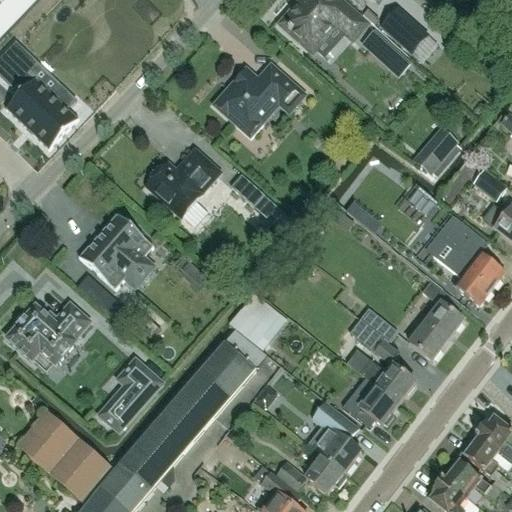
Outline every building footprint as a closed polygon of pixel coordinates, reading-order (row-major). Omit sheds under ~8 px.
[(0,0),(0,40),(38,0),(0,0)] [(102,0),(132,31),(149,16),(145,13),(158,0),(102,0)] [(331,0),(304,0),(294,12),(290,12),(284,19),(284,23),(280,27),(296,41),(297,46),(303,51),(308,51),(311,54),(335,27),(351,41),(363,28),(331,0)] [(409,57),(427,38),(397,12),(380,31),(409,57)] [(363,47),(391,71),(401,59),(373,35),(363,47)] [(76,123),(65,113),(75,103),(61,91),(52,100),(26,76),(36,66),(15,46),(0,61),(0,79),(12,91),(15,87),(23,94),(4,113),(5,114),(6,113),(47,153),(46,154),(47,155),(78,123),(77,122),(76,123)] [(87,46),(80,65),(100,72),(107,54),(87,46)] [(248,141),(261,127),(259,125),(277,105),(287,114),(301,99),(273,74),(260,89),(244,75),(233,88),(229,93),(227,91),(213,107),(235,127),(234,128),(248,141)] [(511,120),(508,116),(499,127),(511,138),(511,120)] [(440,134),(414,164),(429,177),(455,147),(440,134)] [(180,169),(181,170),(176,175),(166,166),(161,173),(157,171),(148,181),(151,184),(145,190),(180,222),(201,198),(200,197),(219,176),(194,153),(180,169)] [(473,187),(495,204),(505,192),(483,174),(473,187)] [(252,210),(263,198),(240,178),(229,190),(252,210)] [(426,230),(439,212),(419,197),(406,215),(426,230)] [(492,209),(481,223),(511,247),(511,211),(505,219),(492,209)] [(155,270),(144,260),(152,250),(140,240),(142,238),(132,229),(130,231),(115,217),(114,218),(115,219),(78,260),(77,261),(114,293),(122,284),(134,294),(155,270)] [(460,281),(453,291),(477,311),(504,277),(479,257),(487,247),(454,221),(428,255),(460,281)] [(259,352),(283,320),(248,294),(224,327),(259,352)] [(440,306),(408,347),(430,365),(463,324),(440,306)] [(54,369),(75,345),(73,343),(89,325),(68,307),(52,325),(34,309),(5,342),(31,365),(39,355),(54,369)] [(367,312),(359,323),(388,346),(388,345),(389,346),(397,336),(367,312)] [(136,313),(128,322),(145,336),(153,327),(136,313)] [(388,346),(359,323),(348,337),(387,368),(396,356),(386,348),(388,346)] [(224,347),(119,467),(113,474),(46,416),(16,451),(84,509),(82,511),(133,511),(159,483),(168,490),(173,484),(172,468),(254,373),(224,347)] [(161,387),(134,363),(116,383),(123,389),(97,419),(117,437),(161,387)] [(392,370),(386,377),(368,364),(358,377),(364,382),(368,385),(397,408),(414,386),(392,370)] [(364,382),(341,411),(368,432),(374,424),(381,429),(385,424),(388,426),(394,417),(391,415),(397,408),(376,391),(368,385),(364,382)] [(357,433),(346,424),(323,406),(311,423),(320,431),(306,449),(321,460),(343,477),(360,455),(347,445),(357,433)] [(488,421),(474,438),(499,457),(511,467),(511,436),(498,426),(497,428),(488,421)] [(499,457),(474,438),(461,455),(470,462),(469,464),(489,480),(494,484),(491,487),(501,494),(507,486),(493,475),(497,470),(492,465),(499,457)] [(231,446),(223,440),(199,470),(207,477),(231,446)] [(246,457),(238,466),(253,480),(261,471),(246,457)] [(321,460),(305,481),(327,498),(333,489),(337,492),(345,481),(342,479),(343,477),(321,460)] [(294,495),(305,481),(280,461),(269,476),(294,495)] [(453,465),(440,482),(465,502),(474,491),(483,498),(489,490),(466,472),(465,474),(453,465)] [(269,496),(255,511),(295,511),(293,511),(286,505),(294,495),(269,476),(260,488),(264,492),(269,496)] [(438,508),(437,510),(439,511),(457,511),(465,502),(440,482),(427,499),(438,508)]
